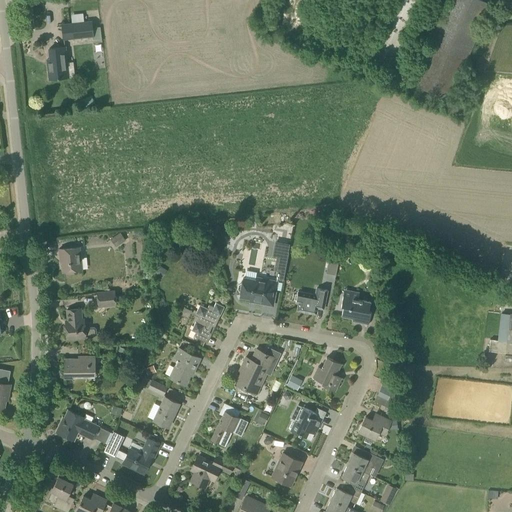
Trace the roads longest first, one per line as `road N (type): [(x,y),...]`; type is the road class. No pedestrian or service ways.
road 1 (residential): [(301,511),(369,357),(359,346),(251,324),(234,333),(155,497)]
road 2 (residential): [(23,441),(33,400),(35,310),(7,64)]
road 3 (residential): [(155,497),(23,441)]
